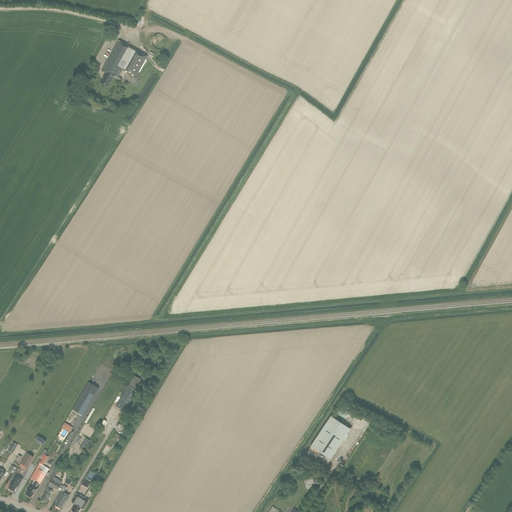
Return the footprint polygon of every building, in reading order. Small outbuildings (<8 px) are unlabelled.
[(118,77),(133,49),(118,41),(101,71),(105,73),(113,78),(114,75),(118,77)] [(133,49),(132,51),(122,70),(136,78),(147,57),(133,49)] [(110,82),(113,78),(105,73),(102,78),(103,78),(100,84),(107,87),(110,82)] [(129,384),(136,388),(141,380),(134,376),(129,384)] [(77,413),(82,416),(99,388),(89,382),(72,410),(66,420),(70,422),(74,416),(75,417),(77,413)] [(116,406),(124,411),(137,391),(128,385),(116,406)] [(331,415),(310,446),(330,459),(350,429),(331,415)] [(69,432),(73,427),(65,422),(62,428),(69,432)] [(38,435),(36,439),(43,444),(46,440),(38,435)] [(85,448),(90,440),(85,437),(81,446),(85,448)] [(33,457),(27,453),(21,463),(27,467),(33,457)] [(42,459),(40,463),(43,465),(48,457),(45,455),(42,459)] [(43,465),(40,463),(31,477),(30,478),(32,479),(26,490),(27,490),(25,494),(31,497),(34,492),(35,493),(40,484),(49,469),(43,465)] [(8,471),(13,474),(16,468),(12,465),(8,471)] [(17,486),(17,487),(23,478),(15,473),(9,484),(10,484),(8,488),(14,491),(17,486)] [(87,488),(91,481),(86,478),(82,485),(87,488)] [(52,479),(51,481),(49,485),(47,488),(40,499),(45,503),(52,491),(50,490),(52,487),(57,490),(61,485),(61,484),(53,479),(52,479)] [(57,501),(54,505),(61,508),(64,503),(65,504),(70,495),(64,492),(67,487),(63,485),(60,490),(62,491),(56,501),(57,501)] [(71,502),(75,504),(71,510),(73,511),(72,511),(77,511),(78,511),(79,511),(80,511),(81,508),(83,509),(88,500),(77,493),(71,502)]
